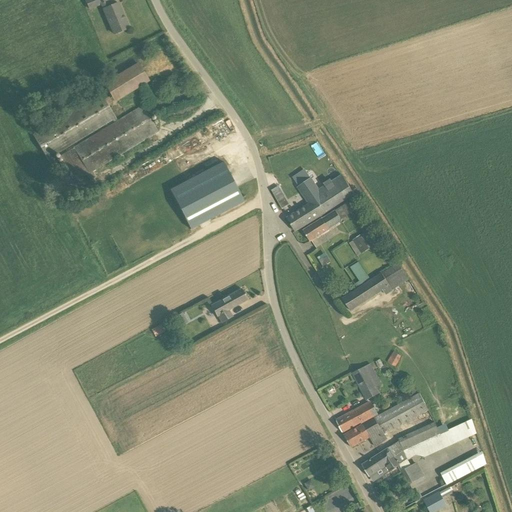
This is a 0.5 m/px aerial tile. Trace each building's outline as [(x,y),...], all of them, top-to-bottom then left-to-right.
[(119,4),(111,7),(107,0),(86,0),(91,10),(102,6),(114,35),(129,29),(119,4)] [(147,82),(143,75),(144,74),(138,65),(112,80),(105,85),(115,101),(122,97),(147,82)] [(79,176),(157,132),(142,106),(116,120),(102,95),(31,136),(44,159),(63,148),(71,162),(79,176)] [(190,230),(244,202),(224,162),(169,190),(190,230)] [(319,189),(315,183),(302,191),(310,205),(288,219),(296,232),(339,204),(355,195),(342,175),(319,189)] [(272,190),(282,208),(288,205),(289,204),(286,200),(279,186),(272,190)] [(391,267),(397,262),(354,198),(348,202),(391,267)] [(342,221),(335,211),(303,232),(310,242),(342,221)] [(360,236),(353,240),(361,253),(369,249),(360,236)] [(325,253),(331,262),(336,259),(330,250),(325,253)] [(327,256),(319,261),(323,267),(331,263),(327,256)] [(355,285),(357,289),(371,280),(359,262),(350,268),(360,281),(355,285)] [(389,271),(399,286),(408,279),(398,263),(388,270),(389,271)] [(386,295),(393,291),(382,274),(343,299),(350,311),(383,290),(386,295)] [(248,300),(242,290),(213,306),(222,322),(233,316),(230,310),(248,300)] [(168,330),(164,323),(152,330),(156,337),(168,330)] [(401,356),(394,352),(387,362),(395,367),(401,356)] [(368,365),(352,374),(367,400),(379,394),(376,388),(380,386),(368,365)] [(428,410),(419,393),(373,417),(385,434),(428,410)] [(369,404),(336,422),(342,433),(375,415),(369,404)] [(375,420),(344,436),(352,448),(370,437),(374,444),(376,443),(378,446),(388,440),(375,420)] [(471,420),(459,426),(465,440),(476,434),(471,420)] [(435,422),(398,439),(400,442),(388,450),(393,457),(400,453),(404,451),(404,450),(440,434),(435,422)] [(388,450),(362,466),(369,478),(376,473),(379,479),(390,472),(399,465),(408,460),(404,451),(400,453),(393,457),(388,450)] [(478,458),(442,476),(447,485),(482,466),(478,458)] [(417,464),(402,472),(408,484),(423,476),(417,464)] [(310,479),(304,483),(308,489),(314,486),(310,479)] [(439,493),(424,502),(429,511),(433,511),(446,505),(439,493)]
